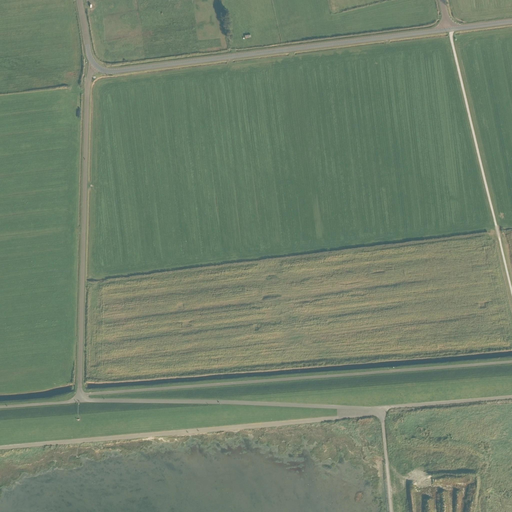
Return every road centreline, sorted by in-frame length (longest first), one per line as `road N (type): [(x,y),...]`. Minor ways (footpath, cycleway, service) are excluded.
road 1 (tertiary): [(96,67),(120,71),(449,30)]
road 2 (unclassified): [(78,401),(87,89),(96,67)]
road 3 (unclassified): [(381,408),(78,401)]
